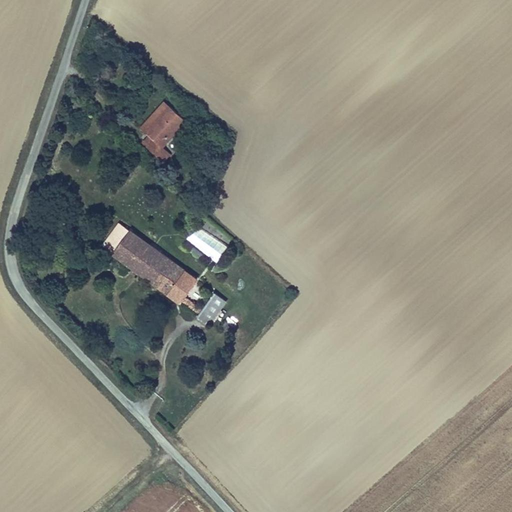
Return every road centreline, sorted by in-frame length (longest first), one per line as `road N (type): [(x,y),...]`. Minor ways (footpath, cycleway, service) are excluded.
road 1 (unclassified): [(97,372),(27,297),(9,240),(85,0)]
road 2 (unclassified): [(97,372),(228,511)]
